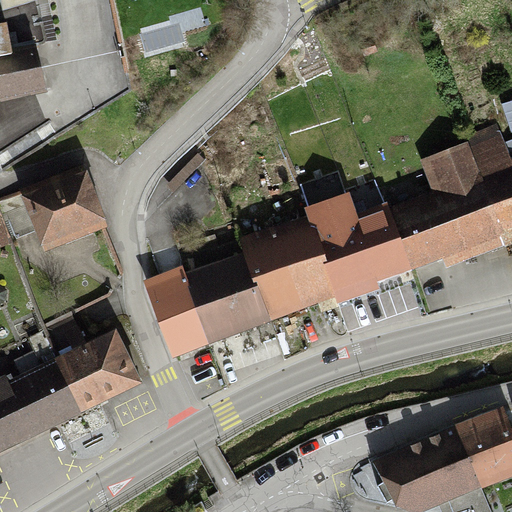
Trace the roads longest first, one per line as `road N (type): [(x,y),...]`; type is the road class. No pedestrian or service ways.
road 1 (residential): [(192,432),(145,332),(123,198),(139,165),(258,49),(270,0)]
road 2 (secondary): [(192,432),(307,374),(511,317)]
road 3 (residential): [(296,479),(389,434),(511,394)]
road 4 (secondary): [(61,511),(192,432)]
